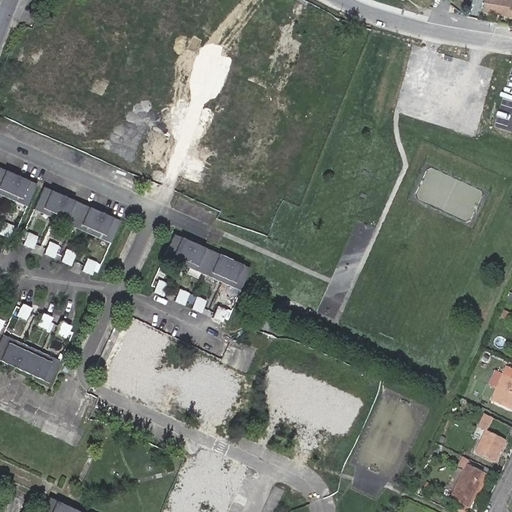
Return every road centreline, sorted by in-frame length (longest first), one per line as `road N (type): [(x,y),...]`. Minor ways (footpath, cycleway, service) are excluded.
road 1 (residential): [(316,511),(315,497),(299,483),(88,383),(81,369),(118,289)]
road 2 (residential): [(511,45),(342,0)]
road 3 (residential): [(0,139),(154,211)]
road 4 (residential): [(118,289),(242,349)]
